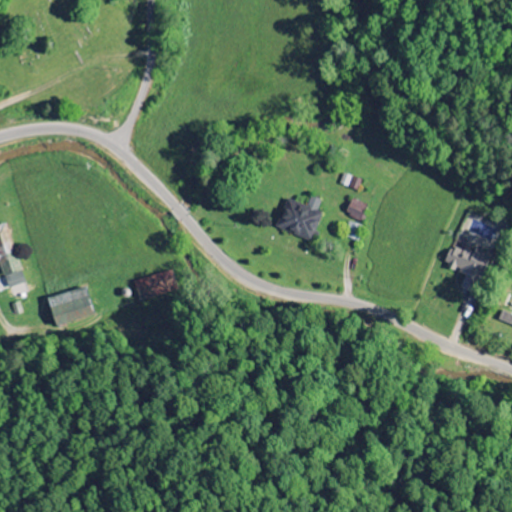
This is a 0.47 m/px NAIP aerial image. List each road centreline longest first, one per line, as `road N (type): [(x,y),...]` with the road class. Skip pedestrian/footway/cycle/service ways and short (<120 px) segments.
road 1 (secondary): [(0,137),(50,129),(105,142),(258,284),(363,307),(511,371)]
road 2 (residential): [(0,104),(87,63),(151,54)]
road 3 (residential): [(116,149),(151,68),(149,0)]
